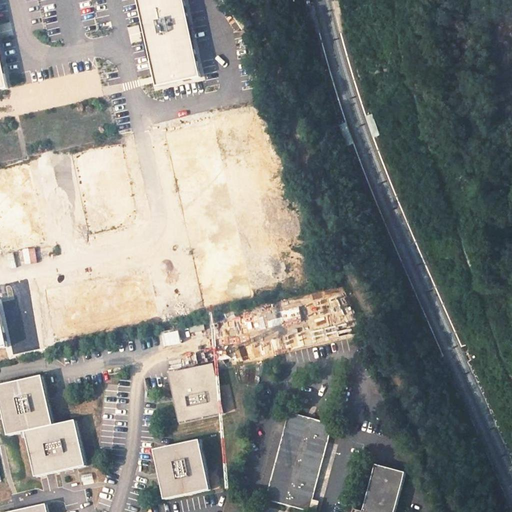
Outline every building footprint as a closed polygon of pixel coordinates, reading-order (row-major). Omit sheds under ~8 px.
[(201,72),(184,0),(138,0),(157,82),(201,72)] [(379,135),(371,114),(367,116),(369,123),(373,137),(379,135)] [(352,144),(344,123),(340,125),(346,146),(352,144)] [(169,374),(180,424),(224,415),(212,364),(169,374)] [(41,376),(0,384),(0,404),(7,437),(24,433),(35,478),(83,467),(74,422),(52,427),(41,376)] [(301,423),(288,420),(280,458),(273,468),(266,505),(287,509),(288,511),(289,511),(302,511),(310,475),(317,466),(324,430),(302,426),(301,423)] [(200,441),(154,451),(164,501),(211,491),(200,441)] [(396,511),(407,476),(377,467),(364,511),(359,511),(350,509),(348,511),(396,511)] [(48,511),(45,499),(0,511),(48,511)]
